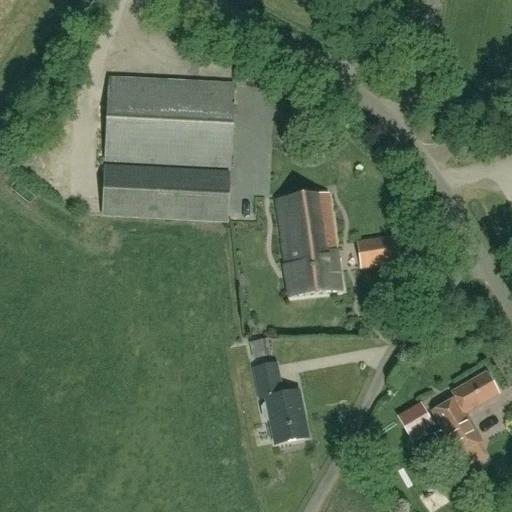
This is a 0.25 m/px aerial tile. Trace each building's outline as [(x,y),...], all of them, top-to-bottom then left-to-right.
[(230,169),(234,86),(109,79),(104,162),(230,169)] [(101,217),(227,223),(230,172),(104,166),(101,217)] [(287,298),(341,291),(328,194),(276,201),(285,267),(283,267),(287,298)] [(360,269),(400,263),(396,236),(356,242),(360,269)] [(457,307),(453,314),(463,319),(467,312),(457,307)] [(252,359),(270,355),(267,339),(249,343),(252,359)] [(267,421),(270,420),(275,446),(308,439),(299,392),(282,395),(276,364),(254,369),(260,400),(265,399),(266,405),(264,405),(262,408),(264,419),(267,421)] [(464,415),(498,395),(486,374),(451,394),(454,399),(432,412),(442,430),(434,435),(446,455),(454,450),(458,456),(480,443),(464,415)] [(432,427),(419,405),(398,418),(411,439),(432,427)]
